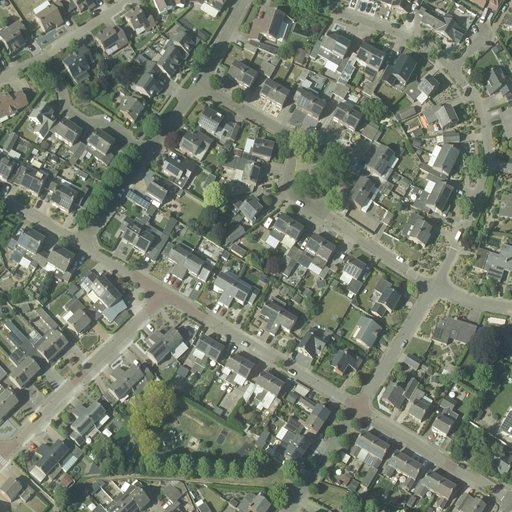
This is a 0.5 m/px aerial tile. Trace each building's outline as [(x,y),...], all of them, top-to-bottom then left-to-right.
[(4,0),(0,2),(0,4),(3,9),(8,5),(4,0)] [(76,9),(80,14),(90,7),(91,10),(94,8),(89,0),(66,0),(69,5),(65,8),(69,14),(76,9)] [(183,7),(183,0),(155,0),(153,1),(160,15),(176,7),(183,7)] [(189,0),(189,3),(197,3),(198,0),(203,3),(202,4),(219,14),(227,0),(189,0)] [(407,15),(412,0),(379,0),(379,3),(397,9),(396,11),(407,15)] [(415,0),(413,5),(419,8),(424,0),(415,0)] [(503,0),(465,0),(482,10),(485,6),(496,12),(503,0)] [(56,29),(63,24),(59,19),(65,15),(58,4),(35,19),(44,34),(55,27),(56,29)] [(435,33),(444,20),(434,14),(433,15),(431,14),(431,12),(428,10),(429,8),(424,5),(418,15),(423,18),(420,24),(435,33)] [(142,19),(136,11),(125,19),(134,33),(142,28),(145,33),(155,27),(148,15),(142,19)] [(275,43),(283,18),(267,13),(263,24),(255,21),(248,41),(250,41),(260,45),(262,38),(275,43)] [(446,15),(444,20),(435,33),(435,34),(452,43),(453,41),(459,45),(465,34),(454,27),(456,24),(455,20),(446,15)] [(0,38),(11,56),(24,47),(22,44),(29,39),(18,23),(0,35),(0,38)] [(125,28),(119,31),(123,37),(128,33),(125,28)] [(187,56),(194,46),(186,40),(190,35),(179,28),(169,42),(179,50),(187,56)] [(119,31),(117,29),(111,33),(109,30),(95,40),(104,53),(115,46),(118,51),(128,44),(123,37),(119,31)] [(339,41),(328,35),(325,41),(325,40),(320,50),(314,47),(308,58),(315,61),(317,57),(328,63),(339,41)] [(258,51),(260,45),(250,41),(248,46),(257,50),(258,51)] [(346,66),(348,63),(343,60),(347,52),(350,47),(339,41),(328,63),(338,68),(335,73),(341,75),(346,66)] [(176,70),(183,61),(175,55),(179,50),(169,42),(165,48),(162,52),(166,54),(162,60),(176,70)] [(246,45),(243,51),(254,55),(257,50),(248,46),(246,45)] [(346,66),(352,69),(355,62),(366,68),(374,53),(363,47),(360,53),(356,61),(350,58),(348,63),(346,66)] [(77,86),(89,79),(85,73),(89,70),(88,68),(94,64),(83,48),(74,54),(75,56),(62,65),(73,81),(77,86)] [(297,50),(293,63),(302,66),(306,53),(297,50)] [(371,99),(380,81),(383,75),(379,73),(383,65),(382,65),(385,59),(374,53),(366,68),(363,74),(369,78),(362,94),(371,99)] [(139,55),(134,61),(139,64),(143,58),(139,55)] [(269,80),(281,59),(275,56),(270,66),(264,77),(269,80)] [(176,70),(162,60),(156,68),(148,62),(144,68),(158,79),(162,73),(170,79),(176,70)] [(405,85),(415,68),(400,60),(394,71),(387,68),(383,75),(380,81),(391,87),(395,80),(405,85)] [(286,62),(283,67),(289,70),(292,65),(286,62)] [(264,77),(270,66),(265,63),(259,74),(264,77)] [(238,85),(246,71),(234,64),(226,78),(238,85)] [(339,79),(336,84),(338,85),(344,87),(345,88),(346,87),(353,73),(351,72),(352,69),(346,66),(341,75),(339,79)] [(157,96),(162,90),(153,84),(158,79),(144,68),(138,76),(143,80),(135,90),(149,101),(154,94),(157,96)] [(308,76),(309,72),(304,70),(303,71),(300,77),(298,80),(304,83),(308,76)] [(249,91),(257,77),(246,71),(238,85),(249,91)] [(504,82),(498,71),(484,78),(491,92),(488,94),(490,96),(499,91),(502,98),(511,92),(511,87),(508,80),(504,82)] [(106,74),(99,78),(102,83),(109,79),(106,74)] [(438,89),(429,79),(420,87),(416,83),(405,95),(414,103),(421,95),(427,101),(438,89)] [(270,103),(278,89),(267,83),(259,97),(270,103)] [(338,98),(344,87),(338,85),(333,94),(332,94),(338,98)] [(349,90),(345,88),(344,87),(338,98),(343,101),(344,100),(349,90)] [(306,91),(301,88),(293,101),(298,104),(295,108),(307,115),(315,101),(318,95),(309,90),(306,91)] [(281,110),(289,96),(278,89),(270,103),(281,110)] [(27,106),(21,94),(9,99),(7,95),(0,98),(0,118),(6,116),(7,118),(16,114),(15,112),(27,106)] [(149,108),(133,96),(129,102),(128,101),(119,114),(133,124),(141,114),(143,115),(149,108)] [(364,98),(362,102),(369,107),(372,102),(364,98)] [(318,121),(326,107),(315,101),(307,115),(318,121)] [(53,115),(42,107),(37,113),(34,112),(29,120),(39,127),(34,134),(38,137),(43,141),(55,124),(49,120),(53,115)] [(351,113),(340,107),(332,120),(343,127),(351,113)] [(402,122),(415,115),(411,108),(398,114),(402,122)] [(438,115),(435,108),(422,115),(417,117),(420,122),(424,119),(428,126),(437,121),(443,132),(447,129),(447,130),(457,125),(450,110),(438,115)] [(231,126),(222,121),(223,121),(207,112),(198,127),(214,136),(218,128),(228,134),(226,139),(233,143),(239,129),(232,126),(231,126)] [(511,112),(500,117),(503,127),(506,126),(511,140),(511,139),(511,112)] [(354,133),(362,119),(351,113),(343,127),(354,133)] [(62,142),(72,128),(63,122),(53,136),(62,142)] [(366,140),(374,125),(370,123),(368,126),(367,126),(361,137),(366,140)] [(372,141),(378,132),(377,132),(378,128),(374,125),(366,140),(371,143),(372,141)] [(76,141),(81,134),(72,128),(62,142),(71,148),(69,153),(73,156),(81,144),(76,141)] [(415,132),(411,134),(412,136),(414,139),(422,135),(419,129),(415,132)] [(93,158),(106,139),(97,132),(87,147),(96,153),(92,158),(93,158)] [(378,132),(372,141),(376,143),(381,134),(378,132)] [(11,134),(2,151),(3,152),(8,155),(10,151),(17,138),(11,134)] [(212,142),(201,135),(197,141),(188,135),(179,150),(193,158),(200,148),(206,152),(212,142)] [(443,145),(459,143),(458,136),(443,137),(443,145)] [(106,167),(113,157),(108,154),(115,145),(106,139),(93,158),(106,167)] [(43,142),(39,148),(45,151),(49,146),(43,142)] [(226,142),(223,148),(228,151),(231,145),(226,142)] [(269,162),(273,147),(255,143),(254,150),(250,149),(249,155),(243,154),(241,161),(248,163),(254,164),(256,158),(269,162)] [(86,148),(81,144),(73,156),(68,164),(73,167),(77,161),(86,148)] [(444,148),(442,151),(435,147),(431,157),(453,167),(458,156),(452,153),(444,148)] [(224,158),(227,153),(221,149),(218,153),(224,158)] [(373,160),(387,167),(393,157),(380,149),(373,160)] [(399,149),(395,155),(400,158),(404,152),(399,149)] [(235,150),(233,158),(240,159),(242,152),(235,150)] [(0,156),(0,168),(1,169),(6,159),(7,158),(8,155),(3,152),(1,155),(0,156)] [(428,175),(428,176),(440,182),(441,181),(444,183),(443,183),(444,183),(437,178),(439,174),(442,175),(448,178),(453,167),(431,157),(427,167),(422,165),(419,171),(428,175)] [(255,188),(259,172),(247,169),(248,163),(241,161),(240,161),(227,158),(226,164),(233,166),(233,167),(232,171),(243,173),(240,184),(255,188)] [(16,164),(6,159),(1,169),(0,171),(0,180),(6,183),(11,174),(17,177),(18,176),(23,167),(16,163),(16,164)] [(181,166),(170,160),(162,172),(172,178),(169,183),(177,188),(180,183),(178,182),(181,177),(188,180),(192,174),(195,168),(184,161),(181,166)] [(391,192),(394,187),(380,178),(387,167),(373,160),(366,171),(372,174),(369,178),(381,185),(391,192)] [(28,193),(37,176),(40,171),(30,166),(30,167),(24,164),(23,167),(18,176),(23,179),(18,188),(28,193)] [(48,192),(55,180),(54,180),(58,174),(53,171),(51,172),(46,181),(37,176),(28,193),(38,198),(42,189),(48,192)] [(446,204),(452,193),(445,190),(438,186),(440,182),(428,176),(426,180),(428,181),(437,186),(432,197),(423,193),(422,193),(446,204)] [(209,177),(207,182),(212,185),(215,180),(209,177)] [(59,210),(68,193),(58,188),(60,184),(55,180),(48,192),(54,195),(49,204),(59,210)] [(177,188),(169,183),(165,181),(162,186),(155,182),(151,188),(150,187),(145,196),(161,206),(167,197),(165,196),(168,191),(179,198),(183,192),(177,188)] [(370,194),(373,188),(366,184),(360,181),(353,191),(372,202),(373,203),(376,198),(370,194)] [(381,185),(377,191),(379,192),(388,197),(391,192),(381,185)] [(80,190),(72,186),(68,193),(59,210),(68,214),(73,205),(79,208),(85,196),(78,193),(80,190)] [(365,213),(372,202),(353,191),(346,202),(360,211),(360,210),(365,213)] [(446,204),(422,193),(418,203),(415,202),(412,208),(427,215),(430,211),(434,213),(434,212),(445,218),(450,209),(448,206),(446,204)] [(511,196),(511,197),(511,198),(501,197),(498,218),(511,219),(511,196)] [(146,212),(147,211),(153,215),(156,210),(150,206),(138,199),(134,204),(146,212)] [(261,212),(256,206),(258,204),(252,199),(243,208),(236,201),(224,213),(232,221),(239,213),(249,224),(261,212)] [(380,210),(375,215),(380,219),(385,214),(380,210)] [(153,217),(159,220),(163,214),(157,211),(153,217)] [(215,211),(206,211),(205,220),(214,220),(215,211)] [(385,219),(382,224),(388,227),(394,216),(388,213),(388,214),(385,219)] [(424,249),(429,238),(428,237),(431,231),(421,227),(424,221),(413,215),(407,226),(414,230),(408,240),(424,249)] [(284,238),(292,224),(281,217),(273,231),(284,238)] [(133,249),(142,234),(132,228),(134,224),(126,220),(119,231),(125,235),(121,242),(133,249)] [(189,220),(186,226),(192,230),(196,224),(189,220)] [(294,245),(303,231),(292,224),(284,238),(294,245)] [(231,244),(244,234),(239,227),(226,236),(231,244)] [(264,244),(271,234),(266,230),(259,241),(264,244)] [(22,260),(36,237),(26,231),(20,241),(15,237),(7,250),(22,260)] [(145,256),(150,247),(160,253),(168,239),(163,236),(156,232),(152,239),(142,234),(133,249),(145,256)] [(39,266),(45,256),(39,252),(44,242),(36,237),(22,260),(30,264),(29,266),(35,270),(38,266),(39,266)] [(312,262),(324,244),(313,237),(304,251),(301,256),(312,262)] [(330,271),(329,271),(324,268),(335,251),(324,244),(312,262),(310,266),(321,273),(318,278),(323,281),(330,271)] [(189,257),(175,248),(167,261),(177,267),(172,276),(177,279),(193,252),(192,252),(189,257)] [(44,269),(47,264),(56,270),(65,255),(56,249),(50,259),(45,256),(39,266),(44,269)] [(290,262),(296,252),(291,249),(285,259),(290,262)] [(511,249),(510,249),(508,255),(501,252),(499,259),(477,252),(472,269),(486,274),(485,279),(500,284),(505,269),(511,271),(511,249)] [(204,266),(207,261),(193,252),(177,279),(181,281),(187,273),(205,284),(212,271),(204,266)] [(224,252),(220,258),(226,262),(229,255),(224,252)] [(296,252),(290,262),(286,268),(291,271),(302,255),(296,252)] [(68,284),(75,273),(69,270),(74,260),(65,255),(56,270),(52,277),(61,282),(62,281),(68,284)] [(356,297),(362,286),(356,283),(364,270),(351,261),(339,280),(348,286),(345,291),(356,297)] [(329,271),(330,271),(335,275),(338,270),(332,267),(329,271)] [(262,275),(258,281),(266,286),(270,279),(262,275)] [(223,306),(236,285),(221,276),(213,289),(223,295),(218,303),(223,306)] [(91,293),(99,301),(111,290),(102,280),(99,283),(93,277),(80,288),(87,296),(91,293)] [(391,314),(399,300),(388,293),(392,287),(380,280),(373,292),(382,297),(377,307),(374,305),(370,313),(381,319),(386,311),(391,314)] [(315,285),(317,292),(326,290),(325,283),(315,285)] [(236,285),(223,306),(228,309),(233,300),(243,306),(245,302),(252,306),(260,293),(253,289),(250,294),(236,285)] [(73,286),(67,292),(72,297),(78,292),(73,286)] [(283,288),(279,295),(285,298),(289,291),(283,288)] [(125,309),(120,301),(121,300),(111,290),(99,301),(87,313),(96,322),(102,316),(110,323),(110,324),(117,316),(117,315),(126,309),(126,308),(125,309)] [(305,291),(301,297),(308,301),(312,295),(305,291)] [(293,295),(290,301),(298,305),(301,299),(293,295)] [(77,337),(89,325),(80,316),(85,311),(77,302),(68,310),(75,318),(67,325),(77,337)] [(269,334),(282,313),(267,304),(259,316),(269,322),(264,331),(269,334)] [(27,305),(20,308),(23,314),(29,311),(27,305)] [(57,356),(67,347),(53,332),(58,328),(40,309),(35,313),(51,330),(42,339),(57,356)] [(119,317),(112,322),(117,327),(123,322),(128,317),(124,312),(119,317)] [(289,334),(297,322),(282,313),(269,334),(274,337),(279,328),(289,334)] [(471,327),(448,319),(446,323),(438,321),(431,341),(446,346),(449,339),(451,332),(458,334),(456,342),(469,347),(472,339),(467,337),(471,327)] [(376,339),(377,338),(373,336),(377,329),(361,320),(356,329),(362,332),(355,343),(369,350),(376,339)] [(189,335),(182,328),(178,332),(185,339),(189,335)] [(322,336),(311,329),(307,337),(298,351),(311,359),(314,354),(320,357),(325,348),(333,335),(325,330),(322,336)] [(339,330),(335,335),(341,339),(344,333),(339,330)] [(182,342),(172,332),(163,340),(157,332),(153,336),(170,354),(182,342)] [(35,333),(27,340),(32,346),(41,339),(35,333)] [(37,353),(48,365),(57,356),(42,339),(32,348),(21,336),(17,340),(30,354),(34,350),(37,353)] [(157,366),(170,354),(153,336),(148,340),(155,348),(147,356),(157,366)] [(26,358),(30,354),(17,340),(15,338),(10,342),(18,350),(26,358)] [(200,367),(213,345),(202,339),(195,352),(203,357),(201,359),(197,359),(195,364),(200,367)] [(216,365),(223,352),(213,345),(200,367),(204,370),(207,365),(206,362),(207,359),(216,365)] [(17,350),(8,358),(14,364),(23,356),(17,350)] [(346,353),(344,358),(340,355),(330,370),(341,377),(347,367),(356,373),(362,362),(355,358),(346,353)] [(428,368),(421,364),(408,356),(404,364),(416,372),(419,368),(426,372),(428,368)] [(227,390),(243,363),(232,357),(225,370),(232,374),(231,376),(228,377),(226,381),(222,388),(227,390)] [(39,373),(29,361),(19,370),(30,382),(39,373)] [(174,362),(170,366),(174,370),(178,367),(174,362)] [(246,382),(253,370),(243,363),(227,390),(231,393),(233,388),(235,389),(237,384),(236,380),(238,377),(246,382)] [(194,364),(190,372),(195,375),(196,373),(200,367),(194,364)] [(154,379),(140,365),(134,370),(133,368),(125,376),(118,369),(114,373),(131,391),(137,397),(142,392),(136,385),(143,379),(148,384),(154,379)] [(184,377),(188,369),(180,365),(176,373),(184,377)] [(449,380),(455,368),(449,365),(446,372),(443,371),(441,376),(449,380)] [(30,382),(19,370),(10,379),(20,391),(30,382)] [(118,403),(131,391),(114,373),(109,377),(116,384),(108,392),(118,403)] [(253,394),(254,394),(258,397),(256,401),(253,405),(258,408),(273,381),(262,375),(255,388),(250,384),(240,400),(247,404),(253,394)] [(409,402),(416,390),(419,385),(411,380),(402,394),(390,387),(381,401),(384,403),(384,404),(387,406),(389,406),(393,408),(394,407),(399,409),(404,399),(409,402)] [(276,401),(283,388),(273,381),(258,408),(262,410),(267,401),(266,398),(268,395),(274,399),(266,412),(273,415),(280,403),(276,401)] [(0,404),(9,414),(17,405),(6,393),(0,387),(0,404)] [(420,424),(428,410),(419,405),(424,395),(416,390),(409,402),(414,405),(408,416),(420,424)] [(290,393),(285,401),(290,404),(295,396),(290,393)] [(323,426),(329,416),(302,398),(299,403),(314,413),(311,418),(323,426)] [(445,439),(452,427),(446,423),(457,405),(445,398),(440,407),(444,410),(432,430),(445,439)] [(140,401),(134,407),(140,413),(146,408),(140,401)] [(0,421),(9,414),(0,404),(0,421)] [(75,410),(93,427),(105,415),(94,405),(86,413),(79,406),(75,410)] [(483,410),(477,407),(476,409),(474,408),(466,421),(474,426),(482,413),(481,413),(483,410)] [(215,408),(212,415),(219,419),(222,414),(223,412),(215,408)] [(91,439),(98,432),(97,431),(98,431),(93,427),(75,410),(71,415),(78,422),(70,430),(74,433),(69,438),(79,448),(84,443),(81,441),(87,435),(91,439)] [(323,426),(311,418),(307,423),(301,419),(298,424),(291,420),(288,425),(301,434),(304,428),(316,436),(323,426)] [(241,432),(257,442),(259,438),(247,431),(250,428),(246,425),(241,432)] [(303,456),(309,446),(297,439),(301,434),(288,425),(284,430),(289,433),(282,443),(303,456)] [(368,455),(375,442),(362,434),(355,447),(350,456),(355,460),(361,451),(368,455)] [(255,445),(254,446),(261,451),(265,445),(258,440),(256,444),(255,445)] [(369,468),(370,469),(371,468),(376,471),(376,470),(389,450),(375,442),(368,455),(375,459),(369,468)] [(42,445),(39,450),(62,471),(74,458),(58,443),(50,452),(42,445)] [(296,467),(303,456),(282,443),(275,454),(296,467)] [(498,457),(496,455),(499,451),(488,444),(480,456),(493,465),(490,468),(505,478),(511,466),(511,459),(509,458),(506,462),(498,456),(498,457)] [(34,469),(45,479),(47,477),(52,481),(62,471),(39,450),(35,454),(42,461),(34,469)] [(107,453),(101,459),(107,465),(113,459),(107,453)] [(402,475),(409,463),(395,454),(383,476),(388,480),(394,471),(402,475)] [(92,463),(88,474),(88,477),(103,476),(103,475),(92,463)] [(409,492),(422,470),(409,463),(402,475),(408,479),(402,488),(409,492)] [(376,471),(371,468),(370,469),(360,486),(366,490),(377,472),(376,471)] [(434,495),(442,482),(429,474),(416,496),(422,500),(427,491),(434,495)] [(344,482),(342,485),(346,488),(352,478),(347,475),(343,481),(344,482)] [(66,476),(60,482),(66,488),(72,482),(66,476)] [(352,481),(347,490),(353,494),(359,485),(352,481)] [(0,492),(0,493),(11,503),(17,497),(18,498),(25,504),(28,501),(34,494),(26,486),(21,491),(10,482),(0,492)] [(441,511),(450,499),(455,490),(442,482),(434,495),(441,499),(436,508),(441,511)] [(124,496),(126,498),(138,511),(140,511),(149,504),(146,500),(150,496),(137,483),(133,487),(124,496)] [(173,488),(178,493),(182,497),(186,493),(183,485),(179,483),(173,488)] [(169,501),(178,493),(173,488),(165,497),(169,501)] [(182,497),(178,493),(169,501),(173,505),(176,502),(182,497)] [(457,511),(481,511),(484,508),(464,495),(455,510),(457,511)] [(411,508),(415,500),(411,497),(406,506),(411,508)] [(113,503),(121,511),(136,511),(138,511),(126,498),(117,507),(113,502),(113,503)] [(234,509),(237,505),(231,500),(228,505),(234,509)] [(266,511),(269,509),(257,500),(252,507),(244,500),(236,510),(238,511),(266,511)] [(173,505),(165,511),(178,511),(177,510),(180,507),(176,502),(173,505)] [(105,511),(121,511),(113,503),(104,511),(105,511)]
